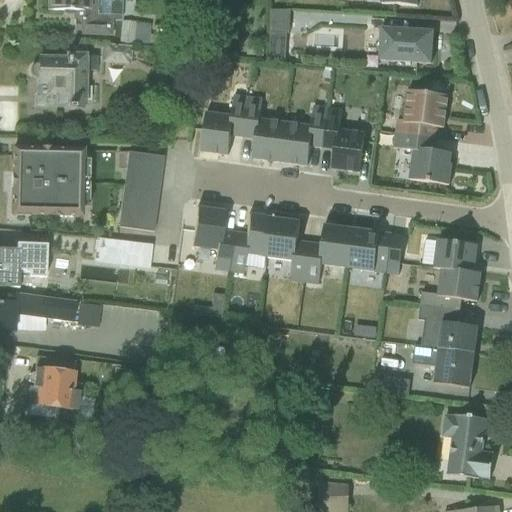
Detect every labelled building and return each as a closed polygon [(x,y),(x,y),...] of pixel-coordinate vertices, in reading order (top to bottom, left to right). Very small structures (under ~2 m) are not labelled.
[(38,0),(38,14),(90,15),(90,0),(38,0)] [(358,0),(358,3),(417,9),(417,0),(358,0)] [(511,0),(502,0),(510,31),(511,30),(511,0)] [(254,64),(272,65),(274,15),(256,14),(254,64)] [(420,37),(376,31),(371,70),(415,76),(420,37)] [(109,69),(108,51),(82,51),(82,70),(109,69)] [(26,111),(77,113),(78,56),(28,55),(26,111)] [(394,135),(440,141),(445,98),(400,92),(394,135)] [(332,173),(360,177),(365,137),(338,134),(341,114),(328,112),(323,151),(335,153),(332,173)] [(194,155),(222,159),(228,118),(200,114),(194,155)] [(274,165),(281,124),(254,119),(247,160),(274,165)] [(274,165),(303,170),(310,128),(281,124),(274,165)] [(406,183),(447,187),(450,158),(409,154),(406,183)] [(75,157),(8,155),(6,218),(74,220),(75,157)] [(100,230),(137,234),(144,159),(108,155),(100,230)] [(212,274),(226,276),(231,236),(219,234),(221,215),(194,211),(188,252),(215,255),(212,274)] [(259,259),(265,219),(240,215),(234,256),(259,259)] [(259,259),(287,264),(293,223),(265,219),(259,259)] [(313,267),(338,272),(346,230),(320,225),(313,267)] [(368,277),(376,235),(346,230),(338,272),(368,277)] [(77,246),(74,267),(140,275),(142,254),(77,246)] [(435,270),(478,275),(482,251),(437,246),(435,270)] [(0,293),(15,294),(16,279),(44,280),(45,250),(12,248),(11,254),(0,253),(0,293)] [(430,297),(477,303),(480,276),(434,270),(430,297)] [(74,305),(15,297),(13,317),(71,325),(74,305)] [(0,335),(12,336),(13,306),(0,305),(0,335)] [(289,307),(284,332),(298,334),(302,310),(289,307)] [(432,347),(471,352),(474,331),(435,326),(432,347)] [(428,391),(465,394),(470,357),(431,353),(428,391)] [(25,408),(68,412),(73,368),(30,363),(25,408)] [(448,442),(445,477),(488,482),(491,456),(480,455),(483,422),(442,417),(439,441),(448,442)] [(314,511),(330,511),(338,511),(335,487),(312,490),(314,511)]
